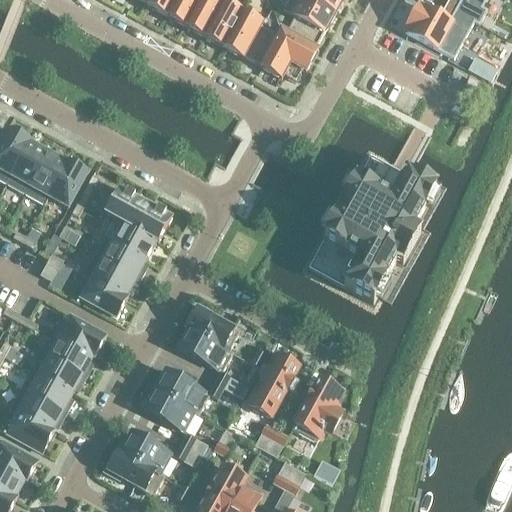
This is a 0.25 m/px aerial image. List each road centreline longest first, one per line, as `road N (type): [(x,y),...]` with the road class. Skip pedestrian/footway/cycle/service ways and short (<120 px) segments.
road 1 (residential): [(0,83),(224,203)]
road 2 (residential): [(267,122),(47,0)]
road 3 (residential): [(65,485),(185,275)]
road 4 (residential): [(267,122),(300,134),(314,127),(382,0)]
road 5 (residential): [(185,275),(342,360)]
